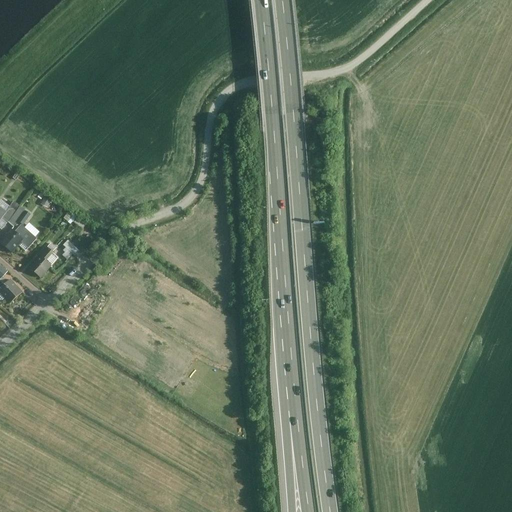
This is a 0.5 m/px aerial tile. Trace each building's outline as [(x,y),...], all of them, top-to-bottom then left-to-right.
[(11,208),(8,213),(3,219),(9,223),(17,213),(11,208)] [(21,208),(17,213),(9,223),(15,228),(27,212),(21,208)] [(38,241),(23,227),(16,235),(12,231),(0,243),(13,255),(23,245),(29,251),(38,241)] [(63,254),(69,260),(80,250),(69,239),(64,245),(68,249),(63,254)] [(47,249),(30,269),(42,280),(52,269),(46,263),(54,254),(47,249)] [(0,295),(11,306),(24,295),(12,282),(8,284),(3,279),(9,273),(0,265),(0,295)]
